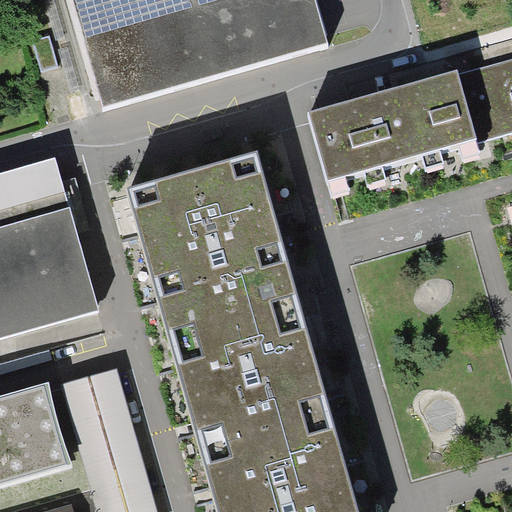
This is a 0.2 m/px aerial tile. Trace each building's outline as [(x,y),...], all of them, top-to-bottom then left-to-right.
[(68,0),(102,115),(331,49),(317,0),(68,0)] [(38,48),(44,69),(60,65),(54,44),(38,48)] [(379,98),(310,118),(330,186),(511,132),(511,59),(497,64),(465,73),(434,82),(379,98)] [(357,511),(257,156),(111,197),(199,511),(357,511)] [(0,341),(98,314),(55,163),(0,178),(0,341)] [(157,511),(115,370),(64,385),(92,484),(100,511),(157,511)] [(0,402),(0,510),(92,484),(64,385),(0,402)] [(71,511),(69,503),(37,511),(71,511)]
